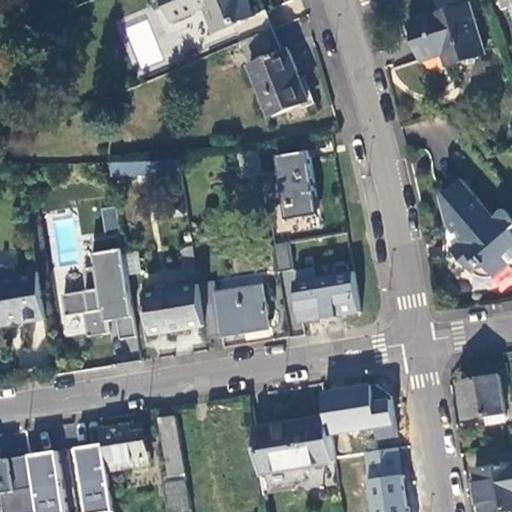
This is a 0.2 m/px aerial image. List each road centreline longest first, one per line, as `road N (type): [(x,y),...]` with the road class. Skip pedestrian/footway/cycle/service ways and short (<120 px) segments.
road 1 (residential): [(0,409),(420,341)]
road 2 (tertiary): [(420,341),(400,225),(339,0)]
road 3 (residential): [(447,511),(420,341)]
